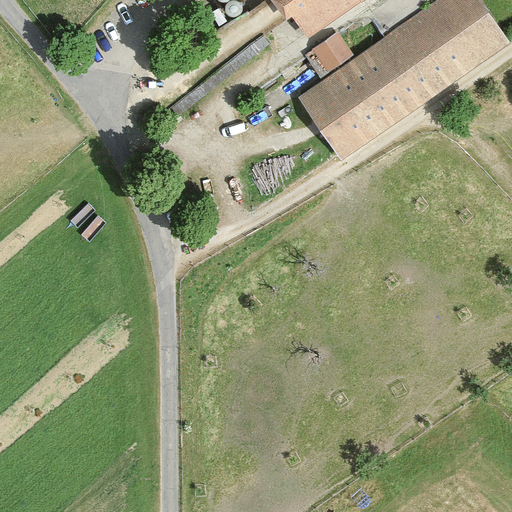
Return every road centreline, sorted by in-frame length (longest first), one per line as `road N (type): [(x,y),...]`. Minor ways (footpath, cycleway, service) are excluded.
road 1 (unclassified): [(4,0),(115,138),(143,198),(164,286),(170,511)]
road 2 (track): [(158,251),(251,221),(366,153),(511,49)]
